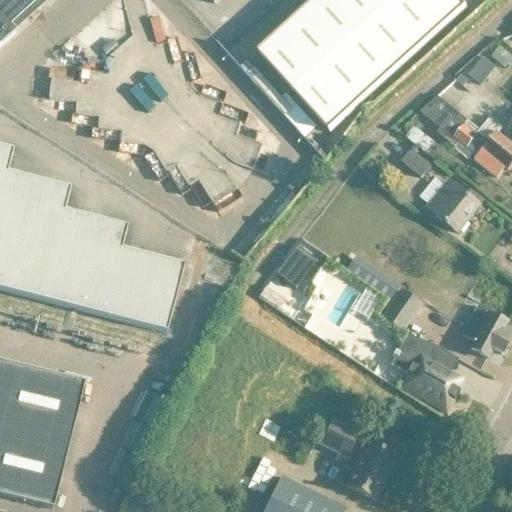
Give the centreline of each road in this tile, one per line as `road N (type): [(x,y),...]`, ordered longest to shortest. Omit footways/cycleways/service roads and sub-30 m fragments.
road 1 (unknown): [(9,76),(208,202),(244,203),(277,178)]
road 2 (unknown): [(147,0),(170,77),(277,178)]
road 3 (unknown): [(277,178),(294,152),(291,114),(189,0)]
